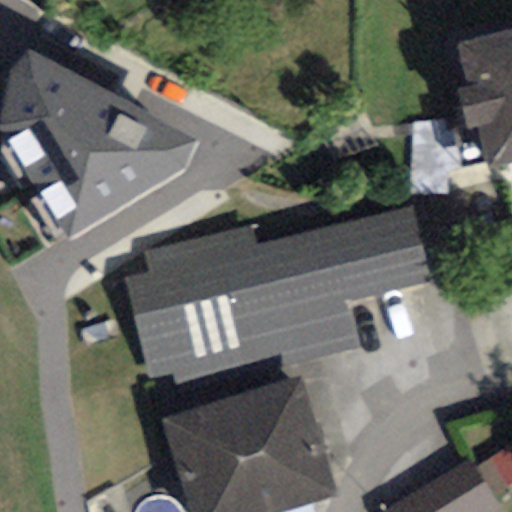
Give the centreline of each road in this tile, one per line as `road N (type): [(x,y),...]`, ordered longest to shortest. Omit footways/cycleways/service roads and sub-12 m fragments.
road 1 (residential): [(511,387),(407,424),(378,450),(349,511)]
road 2 (track): [(36,331),(64,511)]
